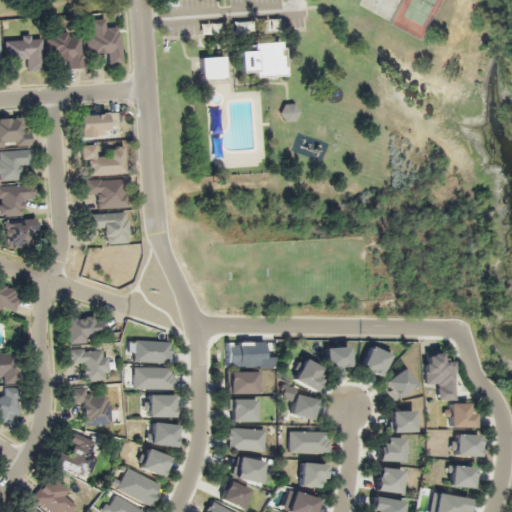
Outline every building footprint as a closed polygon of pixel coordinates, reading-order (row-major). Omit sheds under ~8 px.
[(122,64),(119,27),(105,28),(104,19),(90,20),(91,30),(84,31),(86,56),(106,55),(107,65),(122,64)] [(277,31),(277,20),(259,20),(259,31),(277,31)] [(67,68),(81,67),(79,34),(69,35),(69,32),(45,34),(47,61),(67,60),(67,68)] [(26,59),(26,70),(42,70),(41,37),(4,39),(5,60),(26,59)] [(285,75),(283,42),(248,43),(248,51),(238,51),(239,77),(285,75)] [(200,81),(224,81),(224,57),(200,57),(200,81)] [(296,103),(279,105),(281,123),(298,121),(296,103)] [(78,137),(106,137),(106,115),(78,115),(78,137)] [(0,118),(0,146),(29,146),(29,127),(21,127),(21,119),(0,118)] [(125,173),(123,146),(106,147),(106,154),(97,155),(97,145),(81,146),(81,165),(90,164),(90,175),(125,173)] [(0,179),(21,179),(21,168),(30,168),(30,151),(0,150),(0,179)] [(127,208),(127,179),(84,180),(84,194),(96,193),(96,208),(127,208)] [(33,202),(33,185),(0,185),(0,215),(24,215),(24,202),(33,202)] [(88,213),(88,224),(100,224),(100,243),(127,243),(126,213),(88,213)] [(5,247),(27,247),(27,238),(36,238),(36,219),(5,219),(5,247)] [(13,296),(15,289),(0,284),(0,311),(13,316),(18,297),(13,296)] [(106,339),(106,316),(66,316),(66,339),(106,339)] [(170,342),(134,340),(133,362),(169,363),(170,342)] [(263,366),(263,342),(225,342),(225,366),(263,366)] [(387,355),(368,346),(358,368),(377,377),(387,355)] [(323,347),(323,369),(347,369),(347,347),(323,347)] [(106,381),(106,349),(68,349),(68,362),(79,362),(80,381),(106,381)] [(0,384),(17,384),(17,352),(0,352),(0,384)] [(441,353),(422,354),(422,383),(434,383),(434,400),(452,400),(452,362),(441,362),(441,353)] [(313,391),(322,368),(300,359),(291,381),(313,391)] [(173,367),(133,367),(133,389),(173,389),(173,367)] [(393,399),(413,384),(400,368),(381,383),(393,399)] [(226,393),(256,393),(256,372),(226,372),(226,393)] [(3,388),(3,397),(0,397),(0,422),(17,422),(17,388),(3,388)] [(109,425),(109,396),(88,396),(88,388),(70,388),(70,405),(81,405),(81,425),(109,425)] [(315,399),(292,394),(288,414),(311,419),(315,399)] [(142,416),(174,416),(174,395),(142,395),(142,416)] [(227,421),(254,421),(254,399),(227,399),(227,421)] [(468,412),(468,404),(447,404),(447,427),(473,427),(473,412),(468,412)] [(411,411),(387,411),(387,432),(411,432),(411,411)] [(178,447),(180,425),(148,423),(147,444),(178,447)] [(227,450),(262,451),(262,429),(227,428),(227,450)] [(327,432),(287,432),(287,453),(327,453),(327,432)] [(87,478),(96,454),(89,452),(93,440),(75,434),(67,454),(59,452),(54,465),(87,478)] [(477,435),(449,434),(449,456),(476,456),(477,435)] [(405,438),(377,438),(377,461),(405,461),(405,438)] [(168,457),(144,448),(137,468),(161,477),(168,457)] [(259,485),(265,463),(235,455),(229,477),(259,485)] [(297,486),(321,488),(323,464),(300,462),(297,486)] [(470,489),(473,468),(446,464),(443,486),(470,489)] [(115,488),(148,506),(159,485),(126,468),(115,488)] [(400,469),(375,468),(374,491),(399,493),(400,469)] [(66,511),(72,505),(64,499),(70,491),(48,475),(30,499),(47,511),(66,511)] [(218,500),(241,510),(249,491),(226,481),(218,500)] [(288,511),(313,511),(318,500),(293,490),(285,510),(288,511)] [(103,511),(140,511),(114,492),(100,510),(103,511)] [(464,511),(467,499),(431,492),(427,511),(464,511)] [(399,511),(402,502),(372,496),(368,511),(399,511)] [(204,511),(229,511),(211,501),(204,511)]
